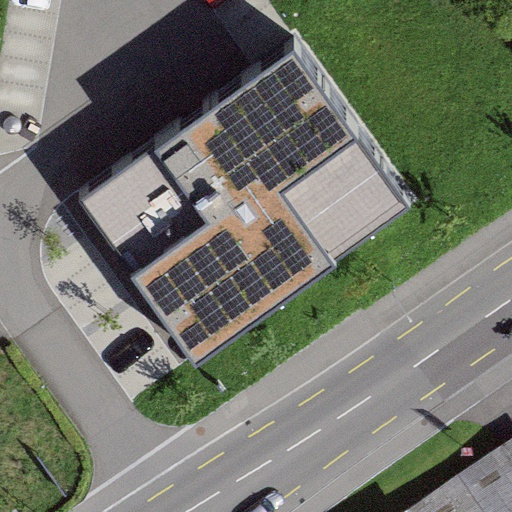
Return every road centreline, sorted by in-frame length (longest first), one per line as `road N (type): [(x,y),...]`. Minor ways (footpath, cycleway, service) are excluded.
road 1 (primary): [(205,511),(511,301)]
road 2 (residential): [(184,511),(0,244)]
